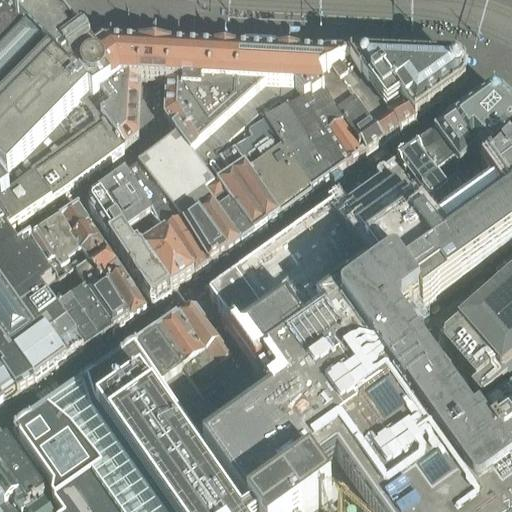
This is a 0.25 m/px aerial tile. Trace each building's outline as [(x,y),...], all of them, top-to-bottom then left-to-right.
[(0,0),(0,21),(32,0),(0,0)] [(0,65),(27,39),(30,41),(32,40),(30,37),(54,15),(56,18),(58,16),(57,14),(57,13),(57,12),(57,11),(56,11),(55,12),(55,11),(46,0),(32,0),(0,21),(0,65)] [(0,182),(2,184),(100,116),(102,114),(96,104),(111,93),(96,72),(99,69),(92,58),(91,58),(83,47),(81,48),(75,40),(70,32),(71,30),(70,29),(69,29),(68,30),(68,29),(68,30),(58,16),(56,18),(54,15),(30,37),(32,40),(30,41),(43,54),(0,98),(0,182)] [(0,339),(4,344),(12,356),(30,343),(0,299),(0,98),(43,54),(30,41),(27,39),(0,65),(0,339)] [(138,144),(141,87),(154,88),(166,89),(168,54),(156,53),(104,50),(102,51),(102,52),(93,57),(91,58),(92,58),(99,69),(96,72),(111,93),(96,104),(102,114),(100,116),(126,155),(138,144)] [(255,138),(268,129),(283,118),(284,120),(287,118),(290,115),(291,117),(311,104),(314,108),(327,100),(320,85),(348,64),(289,61),(168,54),(166,89),(164,122),(165,122),(177,140),(191,161),(214,191),(226,180),(217,166),(234,154),(237,156),(253,144),(256,141),(255,138)] [(400,137),(369,93),(362,83),(360,84),(348,64),(320,85),(327,100),(333,113),(366,161),(400,137)] [(465,89),(466,86),(466,81),(464,77),(461,73),(460,71),(456,70),(452,69),(351,64),(351,65),(348,64),(360,84),(362,83),(369,93),(382,83),(388,92),(391,90),(397,97),(395,98),(400,104),(399,106),(415,127),(459,95),(462,93),(465,89)] [(415,127),(399,106),(400,104),(395,98),(397,97),(391,90),(388,92),(382,83),(369,93),(400,137),(415,127)] [(366,161),(333,113),(327,100),(314,108),(316,112),(311,116),(328,147),(330,146),(346,175),(366,161)] [(478,164),(511,130),(511,113),(501,104),(500,103),(496,102),(492,102),(488,104),(436,142),(461,177),(470,168),(484,182),(488,179),(478,164)] [(328,147),(311,116),(316,112),(314,108),(311,104),(291,117),(290,115),(287,118),(329,186),(346,175),(330,146),(328,147)] [(125,155),(126,155),(100,116),(2,184),(0,185),(0,222),(10,237),(65,199),(125,155)] [(329,186),(287,118),(284,120),(283,118),(268,129),(283,153),(286,152),(294,165),(292,167),(312,198),(329,186)] [(312,198),(292,167),(294,165),(286,152),(283,153),(268,129),(255,138),(256,141),(253,144),(294,212),(312,198)] [(511,157),(511,130),(478,164),(488,179),(511,157)] [(461,177),(436,142),(417,155),(441,189),(461,177)] [(294,212),(253,144),(237,156),(280,222),(294,212)] [(280,222),(237,156),(234,154),(217,166),(226,180),(214,191),(207,196),(213,205),(225,197),(254,240),(280,222)] [(441,189),(417,155),(397,169),(434,221),(439,217),(472,192),(461,177),(441,189)] [(511,157),(488,179),(484,182),(477,188),(480,191),(511,170),(511,157)] [(178,195),(152,160),(138,170),(162,204),(165,202),(174,214),(176,213),(190,203),(182,191),(178,195)] [(434,221),(397,169),(382,180),(383,181),(425,240),(445,226),(439,217),(434,221)] [(210,271),(176,213),(174,214),(165,202),(162,204),(138,170),(126,180),(149,212),(147,214),(157,227),(160,226),(165,233),(168,237),(194,282),(210,271)] [(511,252),(511,170),(480,191),(477,188),(472,192),(439,217),(445,226),(425,240),(383,181),(340,211),(324,222),(321,225),(361,282),(386,319),(415,298),(421,308),(435,297),(440,304),(511,252)] [(147,214),(149,212),(126,180),(99,200),(134,253),(137,251),(165,233),(160,226),(157,227),(147,214)] [(241,249),(213,205),(207,196),(205,197),(194,207),(190,203),(176,213),(210,271),(241,249)] [(254,240),(225,197),(213,205),(241,249),(254,240)] [(154,277),(137,251),(134,253),(99,200),(90,206),(88,212),(151,308),(155,309),(172,297),(156,275),(154,277)] [(99,245),(78,213),(61,224),(68,235),(69,243),(79,258),(82,257),(99,245)] [(10,237),(0,222),(0,263),(15,254),(5,240),(10,237)] [(96,281),(86,268),(88,267),(82,257),(79,258),(69,243),(68,235),(61,224),(30,244),(57,285),(58,286),(74,276),(84,289),(80,291),(113,337),(130,326),(107,292),(104,294),(96,281)] [(273,370),(297,404),(336,459),(374,511),(511,511),(511,411),(475,438),(397,328),(421,311),(424,316),(440,304),(435,297),(421,308),(415,298),(386,319),(361,282),(321,225),(316,228),(317,229),(309,238),(310,239),(262,272),(234,293),(233,291),(228,295),(228,294),(217,299),(216,298),(208,303),(209,304),(211,307),(219,318),(220,317),(252,363),(270,366),(273,370)] [(194,282),(168,237),(165,233),(137,251),(154,277),(156,275),(172,297),(194,282)] [(27,311),(36,304),(43,299),(41,296),(57,285),(30,244),(15,254),(0,263),(0,299),(30,343),(47,366),(48,369),(54,377),(64,370),(64,371),(68,368),(27,311)] [(144,313),(99,245),(82,257),(88,267),(86,268),(96,281),(104,294),(107,292),(130,326),(146,315),(144,313)] [(511,272),(496,287),(501,292),(458,330),(459,330),(445,342),(444,352),(476,389),(472,392),(481,402),(492,395),(500,388),(507,382),(504,377),(511,370),(511,272)] [(113,337),(80,291),(84,289),(74,276),(58,286),(57,285),(41,296),(43,299),(36,304),(43,313),(50,308),(84,357),(113,337)] [(84,357),(50,308),(43,313),(36,304),(27,311),(68,368),(84,357)] [(238,373),(219,347),(197,317),(196,315),(189,314),(179,322),(222,384),(219,386),(242,418),(253,410),(252,407),(259,403),(238,373)] [(222,384),(179,322),(176,324),(174,321),(169,325),(171,327),(157,337),(200,399),(206,395),(219,386),(222,384)] [(200,399),(157,337),(136,352),(150,372),(147,374),(175,413),(199,448),(242,418),(219,386),(206,395),(200,399)] [(6,374),(0,365),(0,346),(4,344),(0,339),(0,407),(4,412),(17,403),(0,378),(6,374)] [(54,377),(48,369),(47,366),(30,343),(12,356),(4,344),(0,346),(0,365),(6,374),(0,378),(17,403),(35,392),(35,391),(36,391),(36,390),(54,377)] [(322,511),(331,506),(311,477),(272,422),(263,408),(263,409),(259,403),(252,407),(253,410),(242,418),(199,448),(175,413),(147,374),(150,372),(136,352),(120,364),(121,365),(98,382),(97,380),(80,391),(83,395),(92,423),(143,496),(157,511),(322,511)] [(61,405),(31,426),(32,427),(48,416),(50,419),(71,436),(100,471),(116,500),(124,511),(157,511),(143,496),(92,423),(83,395),(80,391),(61,405)] [(311,477),(336,459),(297,404),(272,422),(311,477)] [(48,416),(32,427),(31,426),(14,437),(22,448),(48,485),(54,494),(55,507),(57,511),(124,511),(116,500),(100,471),(71,436),(50,419),(48,416)] [(45,496),(8,444),(7,442),(0,446),(0,467),(28,509),(35,506),(37,510),(43,506),(45,496)] [(29,511),(28,509),(0,467),(0,507),(3,511),(29,511)]
